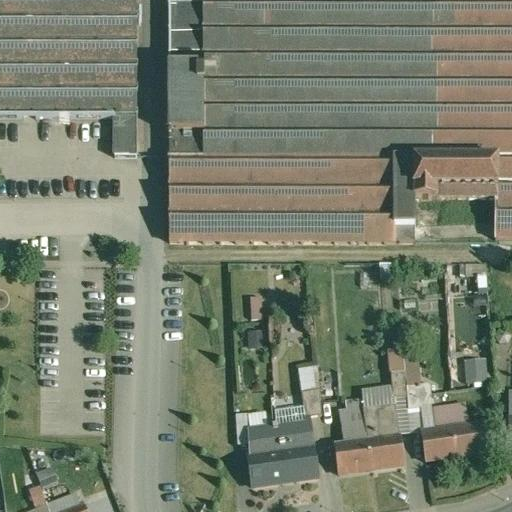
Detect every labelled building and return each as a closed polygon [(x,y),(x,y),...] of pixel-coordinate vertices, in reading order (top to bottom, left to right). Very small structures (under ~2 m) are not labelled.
[(0,0),(0,117),(114,117),(114,159),(136,159),(136,0),(0,0)] [(511,0),(299,0),(300,7),(288,7),(288,246),(386,247),(386,245),(414,245),(414,203),(495,203),(495,240),(494,240),(494,243),(499,243),(498,245),(511,245),(511,0)] [(288,7),(204,7),(204,5),(168,5),(168,161),(169,245),(186,245),(186,246),(288,246),(288,7)] [(263,300),(252,300),(252,322),(263,322),(263,300)] [(264,334),(248,335),(250,351),(265,350),(264,334)] [(486,363),(464,364),(466,387),(488,386),(486,363)] [(316,368),(300,370),(302,392),(318,390),(316,368)] [(405,375),(390,376),(393,402),(407,400),(406,389),(405,375)] [(430,387),(406,389),(407,400),(407,413),(431,411),(430,387)] [(319,392),(301,395),(305,420),(321,418),(319,392)] [(394,408),(362,412),(363,413),(367,444),(371,472),(371,473),(404,468),(399,439),(399,438),(394,408)] [(466,410),(449,412),(452,432),(466,430),(465,421),(467,421),(466,410)] [(449,412),(432,414),(433,425),(428,425),(430,435),(452,432),(449,412)] [(363,413),(346,415),(350,446),(367,444),(363,413)] [(310,425),(276,430),(283,485),(318,480),(310,425)] [(466,430),(452,432),(456,460),(487,455),(483,428),(466,430)] [(276,430),(247,434),(253,489),(283,485),(276,430)] [(430,435),(421,437),(425,464),(456,460),(452,432),(430,435)] [(350,446),(335,449),(339,476),(371,472),(367,444),(350,446)] [(52,470),(36,476),(42,491),(58,485),(52,470)] [(45,504),(39,489),(28,493),(33,508),(45,504)] [(46,507),(48,511),(68,511),(82,507),(77,495),(46,507)]
